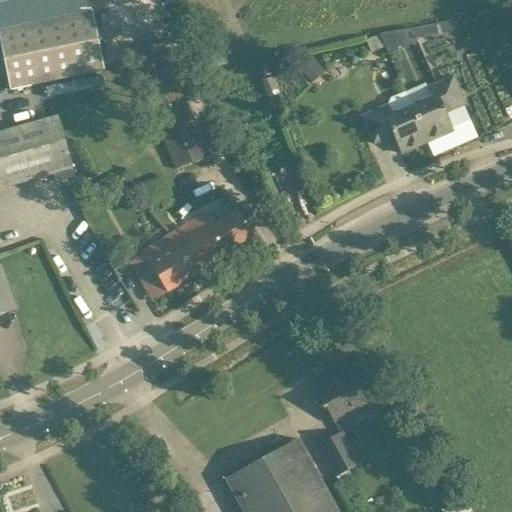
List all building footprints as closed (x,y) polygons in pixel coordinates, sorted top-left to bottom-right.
[(0,30),(0,44),(10,92),(104,72),(92,11),(0,30)] [(425,28),(412,30),(416,40),(427,38),(456,31),(454,22),(425,28)] [(412,30),(380,37),(385,48),(388,55),(417,43),(416,40),(412,30)] [(372,38),(365,40),(371,54),(378,51),(385,48),(380,37),(372,38)] [(129,56),(176,170),(208,156),(161,42),(129,56)] [(431,99),(411,108),(427,143),(452,132),(444,114),(464,105),(452,78),(427,89),(431,99)] [(427,143),(411,108),(405,93),(390,99),(387,106),(361,117),(365,126),(373,145),(393,136),(401,154),(427,143)] [(0,132),(0,189),(53,174),(55,183),(73,178),(70,168),(71,168),(56,116),(0,132)] [(136,190),(146,209),(157,204),(160,211),(175,203),(162,177),(136,190)] [(81,179),(71,184),(77,194),(86,189),(81,179)] [(207,212),(185,225),(211,266),(255,239),(244,222),(237,210),(214,223),(207,212)] [(143,255),(130,264),(148,293),(162,285),(167,293),(211,266),(185,225),(159,242),(142,253),(143,255)] [(0,315),(15,310),(1,267),(0,266),(0,315)] [(317,392),(327,410),(335,423),(379,398),(371,384),(361,367),(317,392)] [(342,434),(319,446),(336,478),(348,471),(359,465),(342,434)] [(225,480),(236,499),(242,511),(337,511),(307,457),(298,440),(225,480)]
